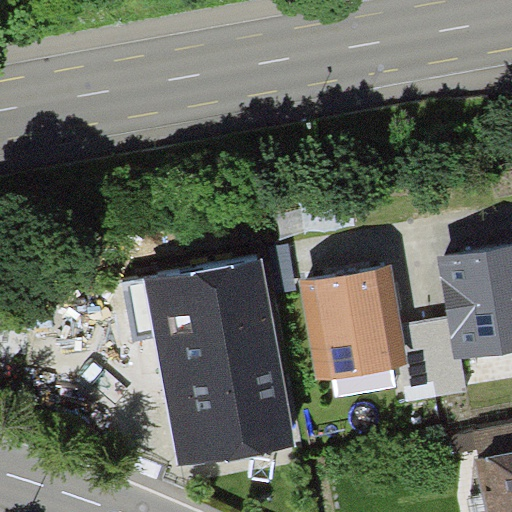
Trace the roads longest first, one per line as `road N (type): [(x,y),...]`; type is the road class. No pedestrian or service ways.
road 1 (tertiary): [(0,107),(511,17)]
road 2 (tertiary): [(121,511),(0,472)]
